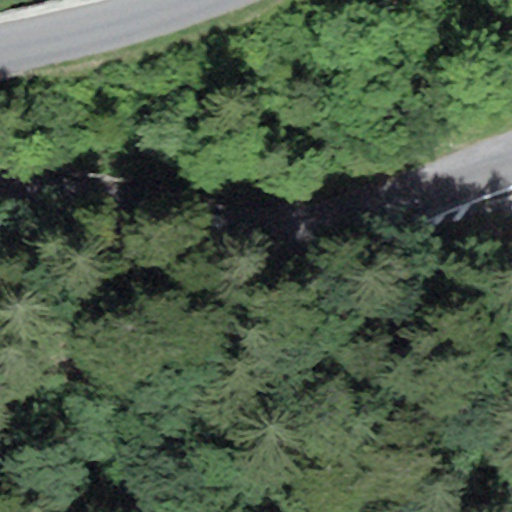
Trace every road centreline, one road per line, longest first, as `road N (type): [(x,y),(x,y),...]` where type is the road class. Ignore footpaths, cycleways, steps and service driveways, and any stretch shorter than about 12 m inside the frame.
road 1 (unclassified): [(0,193),(299,232),(511,181)]
road 2 (unclassified): [(186,0),(0,46)]
